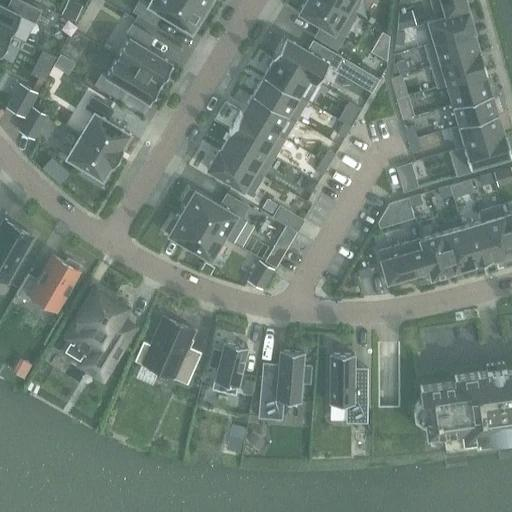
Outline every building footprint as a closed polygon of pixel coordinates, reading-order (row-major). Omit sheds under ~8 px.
[(21,14),(35,21),(41,10),(21,0),(10,0),(7,8),(0,4),(0,29),(11,34),(21,14)] [(72,0),(71,0),(64,15),(76,21),(84,7),(72,0)] [(148,4),(140,0),(139,0),(133,10),(138,13),(154,23),(160,12),(148,4)] [(190,0),(150,0),(148,4),(160,12),(191,31),(205,9),(190,0)] [(190,0),(205,9),(210,0),(190,0)] [(329,0),(305,0),(298,12),(321,26),(315,36),(336,48),(355,15),(329,0)] [(329,0),(355,15),(356,14),(352,12),(358,0),(329,0)] [(468,10),(464,0),(429,0),(435,18),(423,21),(423,22),(423,23),(468,10)] [(398,14),(396,31),(414,25),(410,10),(398,14)] [(425,45),(473,31),(474,31),(468,10),(423,23),(429,42),(424,44),(425,45)] [(125,35),(129,38),(146,47),(152,37),(132,24),(125,35)] [(0,29),(0,54),(1,54),(11,34),(0,29)] [(396,31),(395,42),(403,43),(404,31),(396,31)] [(473,31),(425,45),(430,64),(478,50),(473,31)] [(316,82),(328,62),(284,36),(272,56),(274,57),(308,77),(316,82)] [(160,82),(172,63),(146,47),(129,38),(118,56),(160,82)] [(478,50),(430,64),(437,87),(446,84),(485,73),(486,72),(480,50),(478,50)] [(61,54),(53,65),(68,74),(75,63),(61,54)] [(118,56),(106,75),(123,86),(148,102),(160,82),(118,56)] [(306,100),(298,95),(306,80),(308,77),(274,57),(263,75),(306,100)] [(407,71),(403,60),(396,62),(399,74),(407,71)] [(116,96),(123,86),(106,75),(102,73),(96,84),(116,96)] [(446,84),(452,104),(491,93),(485,73),(446,84)] [(369,74),(361,87),(370,93),(373,88),(378,79),(369,74)] [(401,74),(391,77),(391,81),(396,98),(403,96),(407,95),(401,74)] [(294,120),(306,100),(263,75),(252,94),(286,115),(294,120)] [(6,107),(24,116),(37,92),(19,82),(6,107)] [(452,104),(458,125),(497,113),(491,93),(452,104)] [(246,104),(242,111),(276,132),(286,115),(252,94),(246,104)] [(403,96),(396,98),(399,110),(402,119),(414,115),(407,95),(403,96)] [(85,107),(94,112),(106,120),(113,109),(110,108),(92,97),(85,107)] [(348,101),(337,119),(343,122),(350,126),(356,116),(360,109),(348,101)] [(46,114),(32,106),(26,118),(19,130),(33,138),(46,114)] [(276,132),(242,111),(240,111),(229,129),(273,155),(284,137),(276,132)] [(80,134),(118,157),(123,148),(121,147),(129,133),(106,120),(94,112),(80,134)] [(503,133),(497,113),(458,125),(464,144),(503,133)] [(350,126),(343,122),(337,132),(344,136),(350,126)] [(412,126),(405,128),(408,139),(416,137),(412,126)] [(230,132),(220,149),(262,174),(273,155),(229,129),(228,131),(230,132)] [(464,144),(463,145),(469,167),(511,155),(504,133),(503,133),(464,144)] [(80,134),(66,157),(84,167),(81,172),(93,179),(96,175),(102,178),(110,164),(112,166),(118,157),(80,134)] [(416,137),(408,139),(411,151),(419,149),(416,137)] [(262,175),(262,174),(220,149),(218,148),(206,168),(232,183),(242,189),(253,171),(262,175)] [(334,153),(327,149),(321,160),(328,164),(334,153)] [(52,158),(43,168),(59,183),(68,172),(52,158)] [(328,164),(321,160),(315,170),(322,174),(328,164)] [(410,162),(396,166),(400,179),(404,191),(412,188),(417,186),(410,162)] [(511,176),(509,167),(493,172),(497,185),(511,181),(511,176)] [(481,183),(493,180),(490,173),(479,176),(481,183)] [(310,178),(304,187),(312,192),(317,182),(310,178)] [(461,181),(449,185),(451,192),(453,198),(465,194),(461,181)] [(440,196),(451,192),(449,185),(437,188),(440,196)] [(232,241),(245,219),(241,216),(247,206),(227,194),(220,204),(194,189),(193,191),(189,188),(182,200),(186,203),(181,211),(232,241)] [(421,201),(419,194),(408,197),(410,204),(421,201)] [(408,197),(396,200),(402,219),(413,215),(410,204),(408,197)] [(511,245),(511,211),(504,214),(501,204),(500,205),(511,245)] [(494,258),(511,252),(511,245),(500,205),(479,211),(494,258)] [(279,206),(273,215),(298,229),(303,220),(279,206)] [(181,211),(176,220),(172,217),(165,229),(169,232),(168,234),(210,259),(223,237),(231,242),(232,241),(181,211)] [(481,220),(461,226),(473,265),(494,258),(479,211),(481,220)] [(33,236),(3,219),(0,224),(0,277),(7,282),(33,236)] [(452,271),(473,265),(461,226),(441,232),(452,271)] [(420,238),(432,277),(452,271),(441,232),(440,232),(440,233),(420,238)] [(432,277),(420,238),(419,238),(419,239),(378,251),(387,282),(427,269),(430,277),(432,277)] [(219,255),(244,265),(250,251),(224,240),(219,255)] [(38,278),(28,272),(16,293),(27,300),(30,294),(56,310),(80,270),(76,268),(79,264),(67,257),(65,261),(52,254),(38,278)] [(259,259),(247,280),(261,288),(273,267),(259,259)] [(205,261),(200,268),(209,273),(214,266),(205,261)] [(369,268),(357,272),(360,279),(371,276),(369,268)] [(97,287),(67,337),(88,350),(85,354),(83,352),(81,355),(83,357),(79,364),(102,379),(134,326),(119,318),(127,305),(97,287)] [(142,340),(134,359),(188,382),(201,351),(187,345),(194,330),(161,315),(149,343),(142,340)] [(235,394),(247,344),(224,339),(221,350),(213,348),(209,365),(217,367),(212,388),(235,394)] [(21,360),(33,368),(42,354),(30,346),(21,360)] [(262,362),(257,417),(259,417),(281,418),(283,401),(299,402),(301,382),(309,382),(311,365),(302,365),(303,351),(280,350),(279,363),(262,362)] [(354,353),(330,353),(329,403),(346,403),(346,421),(366,421),(367,371),(353,371),(354,353)] [(388,406),(376,406),(377,433),(427,432),(511,420),(511,365),(505,367),(486,370),(454,375),(455,380),(420,386),(398,386),(398,406),(388,406)] [(247,378),(244,391),(252,393),(255,380),(247,378)] [(231,424),(228,436),(242,439),(244,427),(231,424)] [(255,433),(249,441),(259,448),(265,441),(255,433)]
